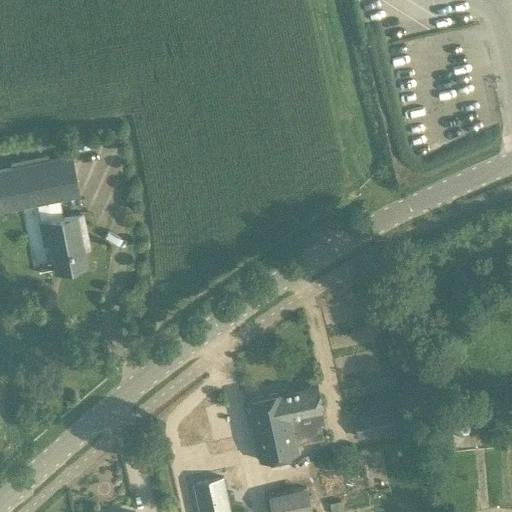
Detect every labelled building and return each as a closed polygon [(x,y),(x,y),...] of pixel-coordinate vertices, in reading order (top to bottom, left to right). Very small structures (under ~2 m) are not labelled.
[(0,210),(36,203),(39,221),(38,221),(43,243),(49,242),(55,270),(86,264),(81,239),(87,238),(82,213),(62,217),(59,199),(80,195),(72,153),(0,166),(0,210)] [(289,416),(294,441),(319,436),(315,419),(320,418),(318,410),(322,409),(316,384),(279,392),(286,417),(289,416)] [(286,417),(279,392),(249,398),(255,424),(252,424),(259,460),(297,451),(294,441),(289,416),(286,417)] [(478,416),(494,416),(494,402),(478,402),(478,416)] [(436,452),(451,450),(449,422),(469,420),(468,405),(433,408),(436,452)] [(354,417),(358,437),(394,430),(390,410),(354,417)] [(223,475),(192,481),(198,511),(230,511),(229,506),(226,492),(223,475)] [(267,494),(270,511),(312,511),(306,485),(267,494)] [(329,503),(331,511),(343,511),(341,500),(329,503)]
